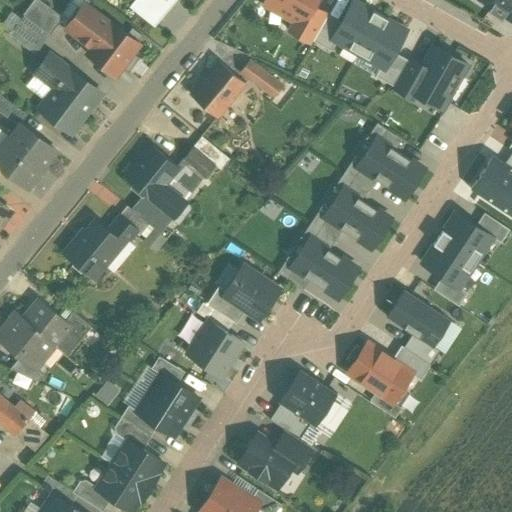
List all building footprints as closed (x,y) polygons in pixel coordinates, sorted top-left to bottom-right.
[(0,27),(0,28),(36,52),(59,18),(32,0),(29,0),(18,18),(10,12),(0,27)] [(164,0),(137,0),(129,11),(152,30),(177,1),(175,0),(167,0),(166,2),(164,0)] [(326,0),(270,0),(265,10),(308,34),(326,0)] [(511,0),(476,0),(511,23),(511,0)] [(380,17),(355,2),(334,37),(359,52),(380,17)] [(87,51),(82,58),(112,81),(141,45),(111,21),(107,26),(81,4),(60,29),(87,51)] [(405,32),(380,17),(359,52),(384,67),(405,32)] [(443,113),(466,62),(428,45),(420,63),(404,56),(389,89),(443,113)] [(51,91),(35,111),(71,140),(107,95),(50,51),(31,75),(51,91)] [(281,90),(247,65),(239,75),(274,100),(281,90)] [(240,88),(216,67),(189,98),(212,119),(240,88)] [(17,128),(0,149),(0,173),(24,192),(52,156),(17,128)] [(399,153),(377,137),(357,167),(404,198),(423,169),(399,152),(399,153)] [(178,171),(149,147),(121,181),(170,222),(184,205),(164,188),(178,171)] [(465,187),(509,217),(511,212),(511,151),(510,150),(502,162),(489,153),(465,187)] [(187,156),(180,165),(203,183),(210,174),(187,156)] [(344,187),(324,217),(371,248),(390,219),(344,187)] [(0,230),(13,215),(0,204),(0,230)] [(476,261),(492,236),(456,212),(439,237),(476,261)] [(104,228),(112,235),(123,220),(114,214),(104,228)] [(91,218),(58,258),(92,286),(137,232),(126,223),(114,238),(91,218)] [(460,285),(476,261),(439,237),(423,261),(460,285)] [(311,239),(292,268),(339,299),(358,270),(311,239)] [(282,287),(242,262),(221,296),(261,321),(282,287)] [(403,290),(386,316),(434,347),(451,320),(403,290)] [(20,315),(57,348),(63,353),(79,336),(36,298),(20,315)] [(57,348),(20,315),(13,309),(0,323),(0,344),(33,374),(57,348)] [(245,341),(208,317),(184,354),(222,378),(245,341)] [(412,372),(368,343),(349,371),(349,373),(392,402),(412,372)] [(148,370),(155,375),(175,387),(183,373),(157,357),(148,370)] [(155,375),(144,393),(184,418),(196,400),(175,387),(155,375)] [(105,404),(118,389),(106,380),(94,395),(105,404)] [(173,436),(184,418),(144,393),(133,411),(156,425),(173,436)] [(0,403),(0,424),(13,434),(23,421),(0,403)] [(127,407),(119,419),(148,437),(156,425),(133,411),(127,407)] [(126,442),(140,450),(148,437),(119,419),(115,425),(115,435),(126,442)] [(271,448),(253,436),(235,464),(274,490),(291,466),(300,472),(313,453),(282,432),(271,448)] [(126,442),(110,467),(148,491),(164,466),(140,450),(126,442)] [(123,511),(133,511),(148,491),(110,467),(93,493),(108,502),(123,511)] [(48,497),(69,511),(76,500),(69,495),(47,481),(40,492),(48,497)] [(251,503),(218,481),(197,511),(256,511),(259,508),(251,503)] [(93,493),(77,482),(69,495),(76,500),(94,511),(101,511),(108,502),(93,493)] [(257,494),(251,503),(259,508),(265,511),(275,511),(278,507),(257,494)] [(37,511),(71,511),(69,511),(48,497),(37,511)]
